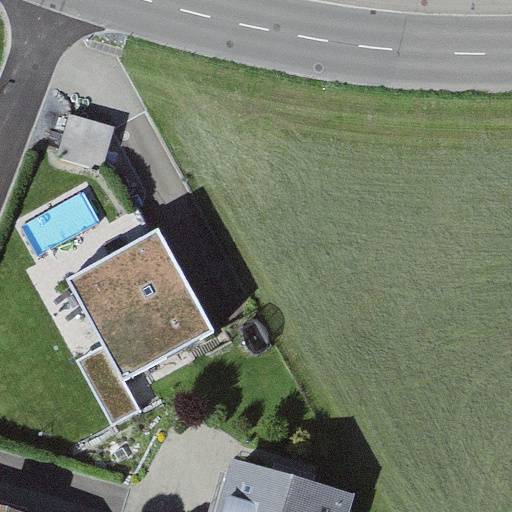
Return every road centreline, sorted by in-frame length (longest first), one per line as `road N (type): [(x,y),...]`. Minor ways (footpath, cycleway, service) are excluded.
road 1 (tertiary): [(511,54),(318,42),(150,0)]
road 2 (residential): [(0,144),(56,0)]
